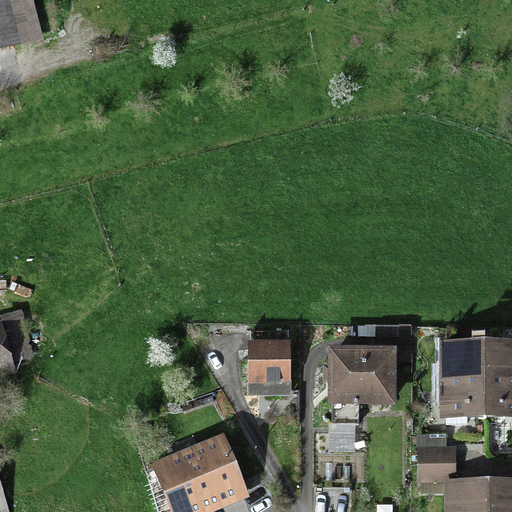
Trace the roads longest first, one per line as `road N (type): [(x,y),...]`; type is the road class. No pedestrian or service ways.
road 1 (track): [(300,511),(232,395),(230,349)]
road 2 (track): [(303,511),(306,349)]
